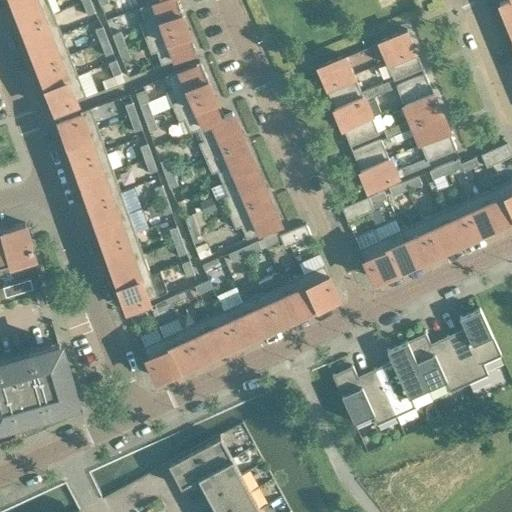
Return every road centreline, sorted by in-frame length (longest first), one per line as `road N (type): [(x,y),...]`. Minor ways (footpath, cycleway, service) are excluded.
road 1 (residential): [(360,314),(224,0)]
road 2 (residential): [(137,415),(360,314)]
road 3 (residential): [(360,314),(511,246)]
road 4 (residential): [(511,129),(455,0)]
road 5 (residential): [(49,188),(0,58)]
road 6 (residential): [(137,415),(92,299)]
